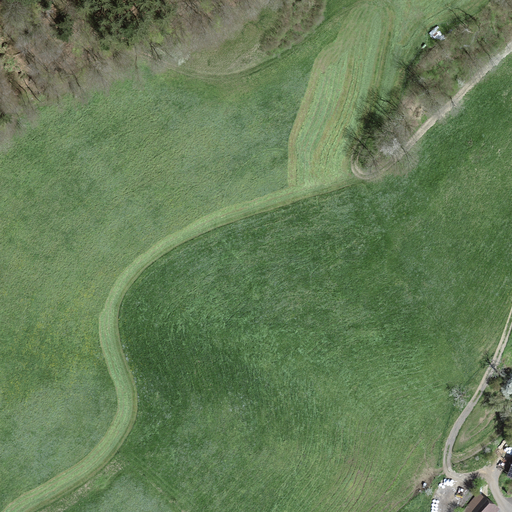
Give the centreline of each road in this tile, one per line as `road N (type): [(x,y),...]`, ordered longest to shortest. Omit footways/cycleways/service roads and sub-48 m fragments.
road 1 (track): [(511,39),(397,156),(367,173),(356,160),(391,21),(389,7),(377,0)]
road 2 (track): [(496,469),(450,477),(443,459),(511,318)]
